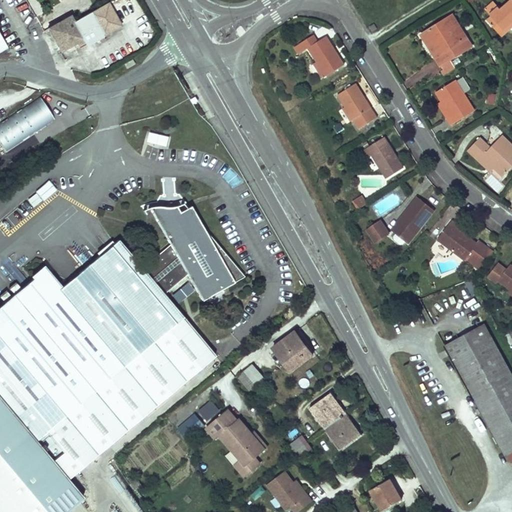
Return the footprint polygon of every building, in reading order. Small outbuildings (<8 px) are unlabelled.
[(511,0),(510,0),(502,9),(499,6),(490,15),(492,18),(487,23),(494,30),(499,25),(504,30),(511,21),(511,0)] [(72,18),(61,24),(74,47),(85,41),(82,37),(93,31),(101,46),(106,43),(103,39),(122,29),(109,5),(75,24),(72,18)] [(476,44),(456,14),(425,34),(429,39),(432,44),(437,41),(444,52),(439,55),(446,65),(476,44)] [(504,39),(511,30),(511,21),(504,30),(499,25),(494,30),(504,39)] [(47,33),(59,55),(74,47),(61,24),(47,33)] [(336,49),(326,35),(319,40),(314,33),(302,41),(294,46),(299,53),(306,48),(311,45),(319,58),(330,74),(346,63),(336,49)] [(444,52),(437,41),(432,44),(439,55),(444,52)] [(326,77),(330,74),(319,58),(315,61),(326,77)] [(124,64),(127,68),(135,64),(132,59),(124,64)] [(478,109),(459,78),(440,90),(448,102),(455,114),(450,117),(452,120),(454,124),(478,109)] [(369,98),(358,81),(339,93),(346,104),(355,118),(361,127),(380,114),(369,98)] [(494,105),(496,93),(488,92),(486,104),(494,105)] [(0,148),(4,155),(54,123),(39,99),(0,124),(0,148)] [(443,105),(450,117),(455,114),(448,102),(443,105)] [(353,120),(355,118),(346,104),(344,106),(353,120)] [(146,132),(145,146),(169,148),(170,134),(146,132)] [(396,150),(387,134),(370,145),(390,176),(406,165),(396,150)] [(505,177),(511,168),(511,143),(502,134),(492,146),(482,137),(470,151),(475,156),(481,161),(484,158),(496,169),(505,177)] [(484,158),(481,161),(493,172),(496,169),(484,158)] [(36,191),(44,200),(57,189),(49,180),(36,191)] [(427,199),(419,193),(394,228),(410,240),(436,206),(427,199)] [(366,194),(356,200),(360,207),(370,201),(366,194)] [(0,511),(67,511),(84,499),(69,477),(213,357),(184,319),(163,295),(189,274),(202,300),(245,276),(205,225),(193,205),(190,207),(186,203),(174,206),(151,207),(172,243),(142,269),(117,240),(60,288),(45,269),(0,305),(0,511)] [(465,256),(467,253),(482,265),(497,248),(481,236),(477,240),(467,232),(457,224),(460,220),(453,215),(438,235),(465,256)] [(395,231),(385,217),(371,226),(380,240),(395,231)] [(511,263),(511,264),(510,267),(501,260),(491,273),(500,280),(503,277),(511,283),(511,263)] [(464,285),(474,294),(479,288),(469,279),(464,285)] [(511,450),(511,375),(483,323),(444,344),(505,455),(511,450)] [(291,330),(287,334),(300,350),(305,347),(291,330)] [(287,334),(269,348),(288,372),(310,354),(305,347),(300,350),(287,334)] [(249,365),(236,376),(248,391),(261,381),(249,365)] [(327,430),(348,415),(331,392),(310,407),(327,430)] [(230,410),(208,428),(217,440),(221,436),(242,461),(247,467),(256,460),(267,451),(253,435),(241,420),(239,421),(230,410)] [(348,415),(327,430),(342,450),(362,434),(348,415)] [(255,433),(253,435),(267,451),(269,449),(255,433)] [(289,446),(295,454),(308,444),(302,436),(289,446)] [(308,444),(295,454),(299,460),(313,450),(308,444)] [(246,478),(261,465),(256,460),(247,467),(242,461),(236,466),(246,478)] [(293,508),(295,511),(300,511),(313,502),(308,495),(305,497),(294,484),(285,472),(268,487),(277,499),(284,506),(288,511),(293,508)] [(389,480),(371,490),(383,511),(401,501),(389,480)] [(308,495),(297,481),(294,484),(305,497),(308,495)]
